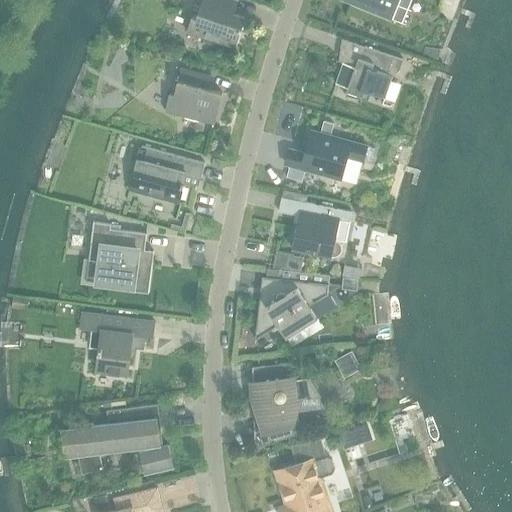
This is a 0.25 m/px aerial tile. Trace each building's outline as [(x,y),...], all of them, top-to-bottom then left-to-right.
[(192,17),(187,32),(235,48),(242,27),(241,27),(244,17),(229,12),(233,0),(202,0),(197,18),(192,17)] [(342,0),(391,19),(402,23),(408,7),(411,0),(342,0)] [(343,62),(335,83),(348,88),(347,91),(363,96),(364,91),(385,98),(393,75),(399,70),(403,59),(393,56),(364,46),(360,58),(358,58),(355,66),(343,62)] [(424,48),(422,56),(437,61),(440,50),(424,48)] [(170,94),(165,111),(214,124),(222,93),(206,88),(209,76),(182,68),(175,95),(170,94)] [(324,122),(321,133),(330,136),(333,124),(324,122)] [(362,161),(366,145),(330,136),(321,133),(317,132),(311,135),(306,153),(290,149),(286,164),(340,179),(346,156),(362,161)] [(141,146),(130,189),(179,203),(184,183),(183,183),(185,174),(200,177),(204,162),(174,155),(141,146)] [(349,222),(352,212),(281,197),(278,212),(299,216),(292,249),(332,257),(332,256),(336,255),(340,253),(342,250),(341,246),(339,242),(335,240),(340,220),(349,222)] [(88,259),(86,280),(97,281),(120,284),(120,289),(148,293),(154,251),(144,250),(147,233),(110,229),(111,224),(93,222),(88,259)] [(276,252),(273,266),(299,272),(302,257),(276,252)] [(309,305),(342,285),(262,277),(255,339),(278,325),(286,338),(318,318),(309,305)] [(14,296),(12,307),(27,309),(29,299),(14,296)] [(99,348),(96,371),(128,375),(131,347),(143,348),(145,336),(153,337),(154,321),(82,312),(80,327),(92,329),(90,347),(99,348)] [(22,340),(22,317),(6,318),(6,341),(22,340)] [(356,358),(342,366),(350,379),(363,371),(356,358)] [(301,377),(293,362),(252,367),(253,396),(264,431),(292,423),(300,397),(319,394),(326,406),(345,395),(330,369),(307,372),(308,376),(301,377)] [(72,428),(83,472),(104,467),(98,446),(136,441),(145,474),(174,467),(168,445),(159,447),(157,433),(161,432),(158,404),(107,410),(108,423),(93,425),(92,422),(72,428)] [(297,464),(275,471),(288,511),(331,511),(326,494),(320,491),(316,479),(333,473),(335,468),(332,459),(327,457),(326,457),(319,436),(291,446),(297,464)] [(163,511),(157,487),(114,498),(117,510),(107,511),(163,511)] [(369,495),(361,497),(365,508),(373,505),(369,495)] [(106,496),(93,499),(96,510),(109,507),(106,496)]
